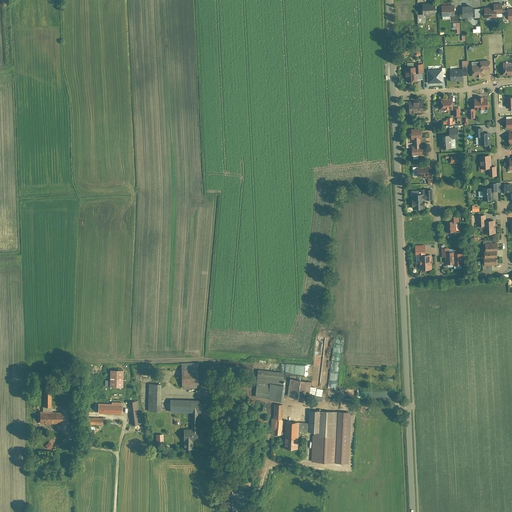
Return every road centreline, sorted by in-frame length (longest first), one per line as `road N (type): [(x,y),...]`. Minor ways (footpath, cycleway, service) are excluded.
road 1 (residential): [(412,511),(401,281)]
road 2 (residential): [(401,281),(392,94)]
road 3 (residential): [(438,277),(502,270),(502,202)]
